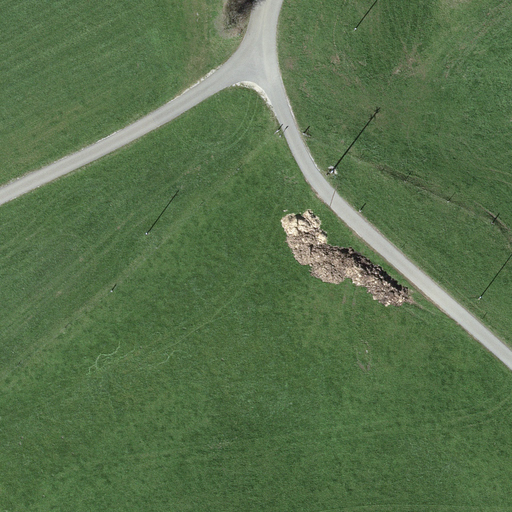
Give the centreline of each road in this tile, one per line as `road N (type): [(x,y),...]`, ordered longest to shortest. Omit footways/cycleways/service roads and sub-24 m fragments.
road 1 (track): [(261,57),(272,103),(309,177),(511,366)]
road 2 (track): [(0,198),(136,132),(261,57)]
